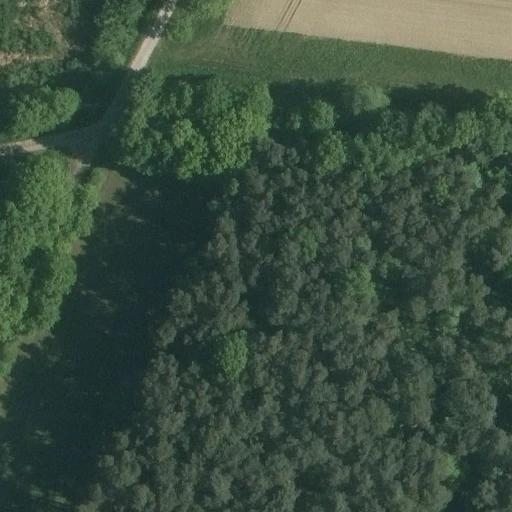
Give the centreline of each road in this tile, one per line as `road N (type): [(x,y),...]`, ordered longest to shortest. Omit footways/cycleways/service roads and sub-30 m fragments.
road 1 (track): [(511,169),(198,119),(0,147)]
road 2 (track): [(174,0),(0,334)]
